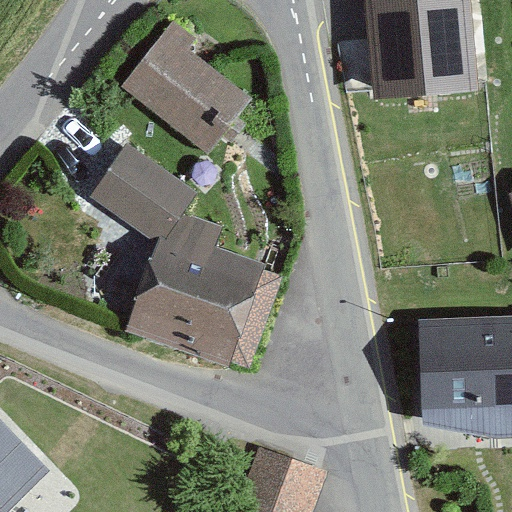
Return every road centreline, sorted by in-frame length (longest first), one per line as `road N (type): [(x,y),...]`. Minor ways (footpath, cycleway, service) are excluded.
road 1 (unclassified): [(291,0),(375,457)]
road 2 (unclassified): [(0,316),(64,347),(375,457)]
road 3 (unclassified): [(0,132),(113,0)]
